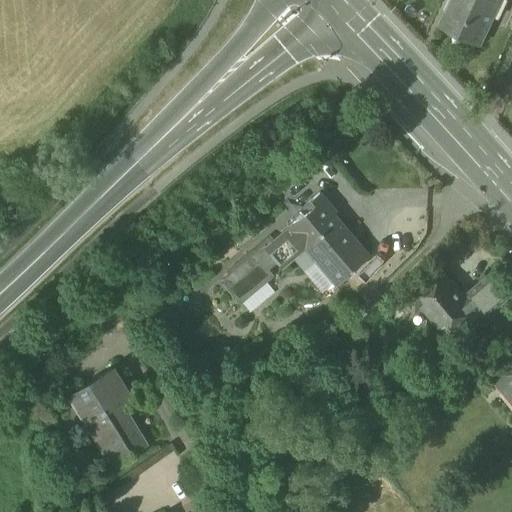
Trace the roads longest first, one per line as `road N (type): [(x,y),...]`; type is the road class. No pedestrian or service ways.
road 1 (primary): [(316,0),(0,296)]
road 2 (secondary): [(511,195),(335,0)]
